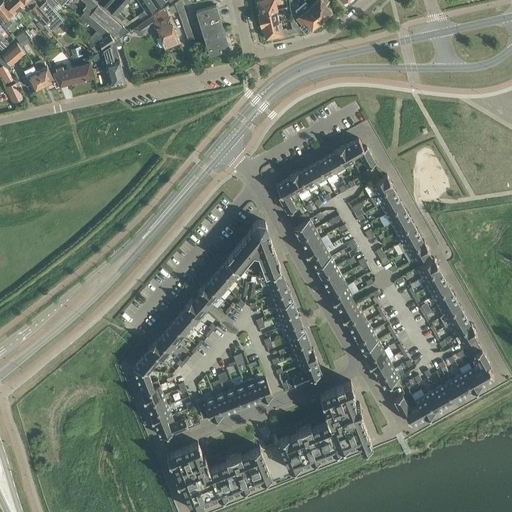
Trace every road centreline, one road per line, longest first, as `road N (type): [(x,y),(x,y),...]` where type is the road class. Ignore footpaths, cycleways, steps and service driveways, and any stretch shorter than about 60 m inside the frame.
road 1 (unclassified): [(0,121),(237,69),(250,56)]
road 2 (unclassified): [(223,145),(255,182),(359,366)]
road 3 (tertiary): [(0,376),(82,307),(161,218)]
road 4 (unclassified): [(359,366),(158,447)]
road 5 (tertiary): [(161,218),(0,353)]
road 6 (residential): [(370,0),(322,39),(250,56)]
road 7 (tertiary): [(316,66),(448,67)]
road 8 (tertiary): [(440,32),(316,66)]
road 9 (tertiary): [(223,145),(272,91),(316,66)]
